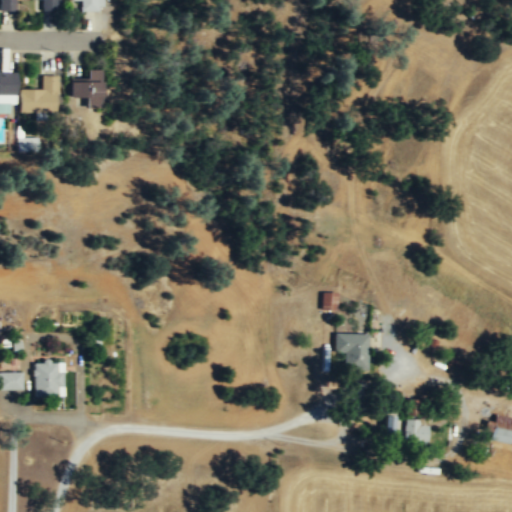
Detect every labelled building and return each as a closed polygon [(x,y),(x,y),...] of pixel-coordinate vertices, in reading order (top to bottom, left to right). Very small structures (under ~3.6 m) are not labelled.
[(0,0),(0,12),(12,12),(12,0),(0,0)] [(40,0),(40,12),(55,12),(55,0),(40,0)] [(67,0),(68,2),(79,2),(79,12),(102,11),(102,0),(67,0)] [(0,98),(13,98),(13,71),(0,71),(0,98)] [(68,99),(87,99),(87,107),(99,107),(98,71),(85,71),(85,80),(67,80),(68,99)] [(56,77),(39,77),(39,90),(18,89),(18,114),(55,114),(56,77)] [(16,151),(36,152),(37,138),(16,137),(16,151)] [(321,309),(336,309),(337,292),(322,291),(321,309)] [(331,353),(341,353),(341,369),(365,370),(365,334),(332,333),(331,353)] [(61,395),(61,360),(30,360),(30,395),(61,395)] [(0,390),(20,390),(20,371),(0,371),(0,390)] [(396,433),(396,411),(382,411),(382,433),(396,433)] [(511,416),(491,416),(491,421),(483,421),(483,440),(511,440),(511,416)] [(424,442),(424,419),(402,419),(402,442),(424,442)]
